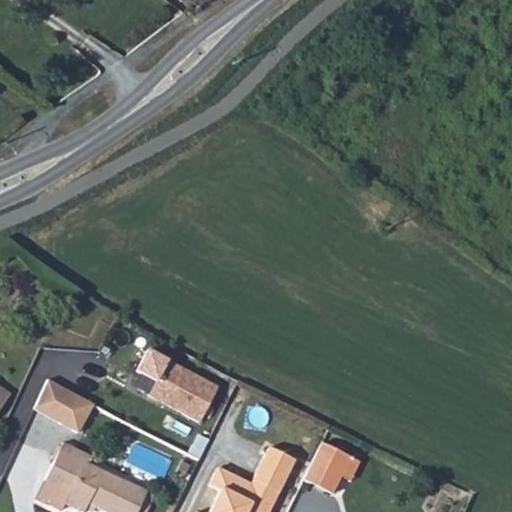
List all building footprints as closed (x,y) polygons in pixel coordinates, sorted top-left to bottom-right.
[(215,390),(155,361),(150,371),(148,377),(151,382),(154,387),(149,398),(198,424),(215,390)] [(98,395),(53,373),(38,401),(83,424),(98,395)] [(83,511),(88,503),(109,511),(134,511),(145,490),(86,462),(88,458),(58,444),(33,500),(55,511),(56,511),(61,504),(78,511),(83,511)] [(268,511),(269,511),(265,510),(274,490),(278,492),(294,459),(268,446),(250,483),(217,467),(209,485),(219,490),(208,511),(197,511),(196,511),(195,511),(268,511)] [(321,446),(303,484),(332,497),(341,478),(350,460),(321,446)] [(350,460),(341,478),(351,483),(360,465),(350,460)] [(145,490),(134,511),(144,511),(153,493),(145,490)]
